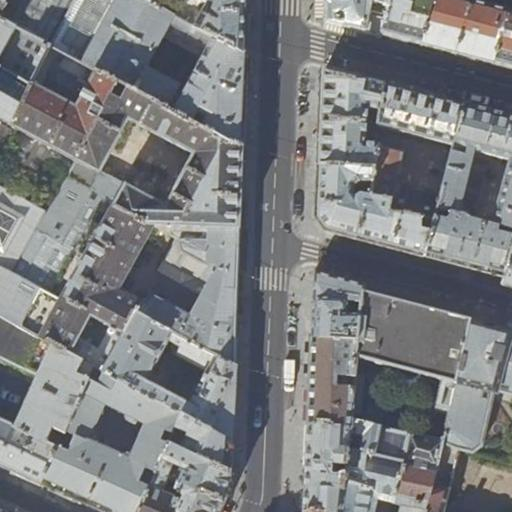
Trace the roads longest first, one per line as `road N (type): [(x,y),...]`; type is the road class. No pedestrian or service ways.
road 1 (tertiary): [(272,242),(256,511)]
road 2 (residential): [(511,305),(272,242)]
road 3 (residential): [(281,38),(511,97)]
road 4 (tertiary): [(281,38),(272,242)]
